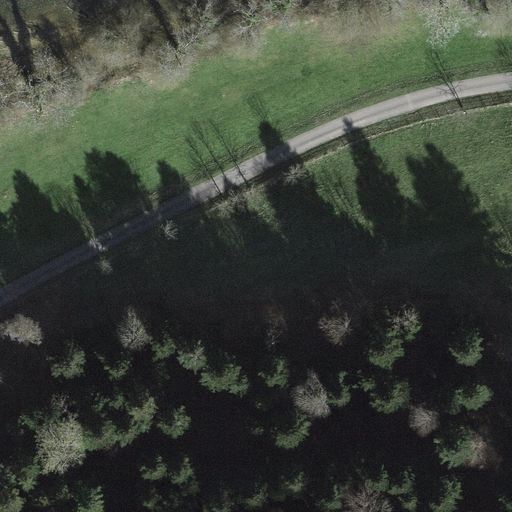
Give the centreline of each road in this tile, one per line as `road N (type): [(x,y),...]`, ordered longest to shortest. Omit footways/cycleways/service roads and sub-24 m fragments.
road 1 (unclassified): [(0,306),(296,145),(427,96),(511,79)]
road 2 (track): [(0,432),(378,431),(511,452)]
